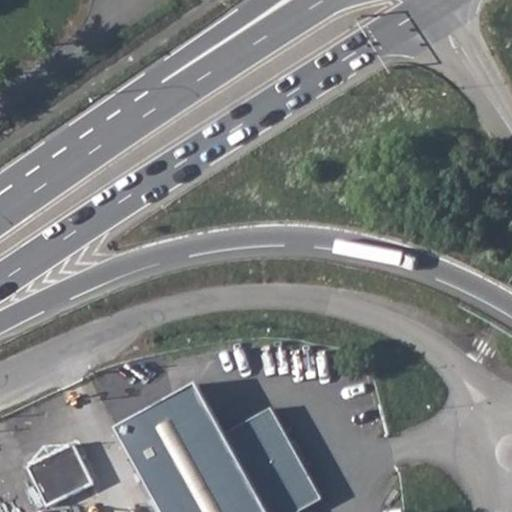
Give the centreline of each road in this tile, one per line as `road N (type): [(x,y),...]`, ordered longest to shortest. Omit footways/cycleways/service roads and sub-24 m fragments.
road 1 (unclassified): [(0,377),(187,304),(242,296),(329,301),(439,352),(511,443)]
road 2 (motorway): [(0,322),(159,255),(284,237),(407,258),(511,304)]
road 3 (primary): [(0,282),(432,3)]
road 4 (primary): [(323,0),(153,108)]
road 5 (primary): [(153,108),(0,215)]
road 6 (unknown): [(41,358),(101,443),(132,511)]
road 7 (unclassified): [(432,3),(511,154)]
road 8 (motorway): [(266,0),(166,75),(153,108)]
road 9 (residential): [(0,108),(122,22)]
road 10 (unclassified): [(511,118),(432,3)]
